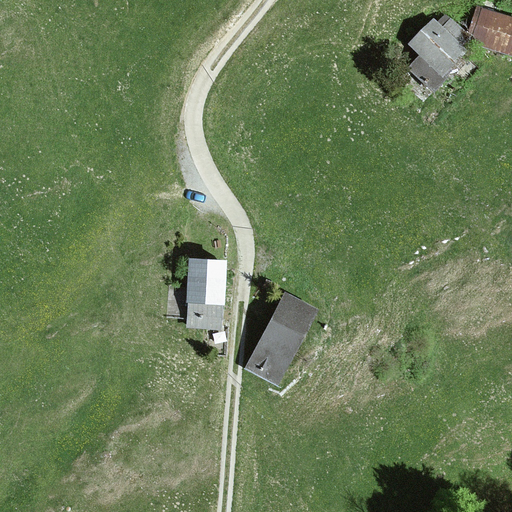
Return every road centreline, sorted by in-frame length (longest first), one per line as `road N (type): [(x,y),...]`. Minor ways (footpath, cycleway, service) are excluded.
road 1 (track): [(223,511),(245,247),(214,183)]
road 2 (track): [(214,183),(194,133),(198,95),(265,0)]
